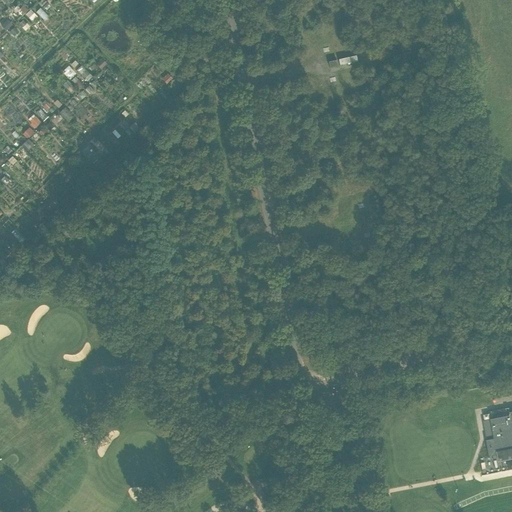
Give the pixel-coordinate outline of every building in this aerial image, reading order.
[(101,58),(96,64),(101,69),(106,63),(101,58)] [(82,65),(77,69),(87,81),(92,76),(82,65)] [(167,73),(161,79),(166,84),(172,78),(167,73)] [(37,114),(29,117),(32,127),(40,124),(37,114)] [(31,139),(36,134),(29,126),(22,133),(28,139),(22,145),(28,151),(35,143),(31,139)] [(494,438),(486,440),(487,449),(489,456),(497,455),(498,462),(503,461),(511,459),(511,411),(509,412),(510,415),(490,419),(494,438)]
